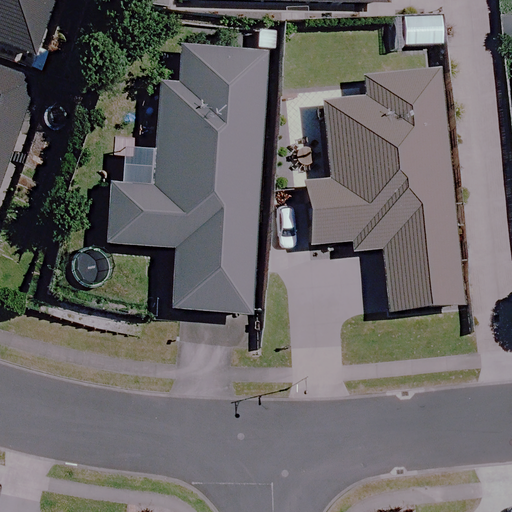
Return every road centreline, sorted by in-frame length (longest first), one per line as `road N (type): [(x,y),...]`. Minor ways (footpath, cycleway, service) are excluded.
road 1 (residential): [(0,404),(149,440),(270,443)]
road 2 (residential): [(270,443),(511,420)]
